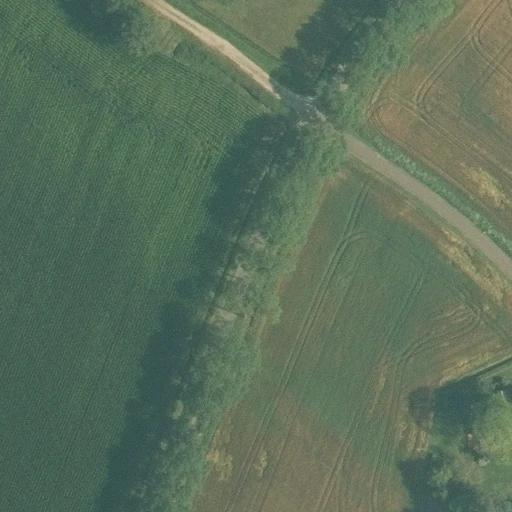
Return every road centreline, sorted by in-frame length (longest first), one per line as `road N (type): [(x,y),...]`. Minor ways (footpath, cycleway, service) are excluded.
road 1 (unclassified): [(150,511),(295,161),(403,0)]
road 2 (track): [(151,0),(317,122)]
